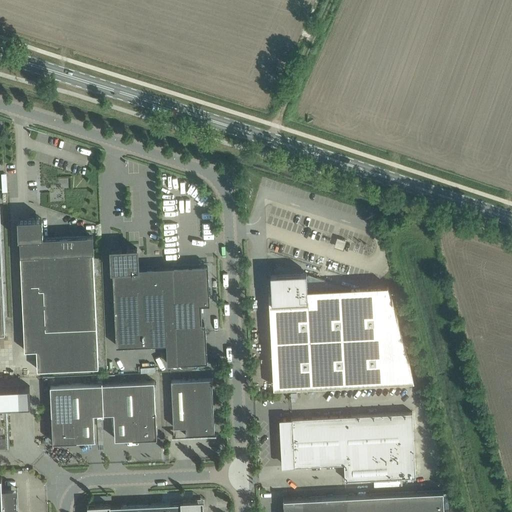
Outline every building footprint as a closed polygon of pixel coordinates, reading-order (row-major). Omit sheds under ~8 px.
[(94,252),(94,250),(93,234),(43,237),(42,217),(18,218),(19,238),(20,238),(21,255),(20,255),(21,274),(25,350),(46,349),(47,369),(38,369),(98,367),(93,252),(94,252)] [(166,298),(164,266),(138,267),(137,248),(112,249),(116,346),(166,343),(167,363),(169,363),(166,298)] [(166,298),(169,363),(207,361),(205,322),(202,322),(201,304),(210,304),(209,296),(208,265),(174,266),(164,266),(166,298)] [(387,287),(350,289),(350,288),(308,274),(308,275),(306,275),(306,272),(271,274),(272,293),(270,293),(269,293),(274,385),(275,385),(412,378),(412,379),(413,378),(388,287),(387,287)] [(186,434),(186,435),(216,434),(216,433),(215,433),(212,378),(171,380),(173,427),(186,426),(186,434)] [(102,383),(104,413),(114,412),(115,438),(133,438),(157,437),(156,410),(154,380),(102,383)] [(93,413),(104,413),(102,383),(50,385),(52,415),(53,442),(77,441),(77,440),(95,439),(93,413)] [(0,445),(1,445),(3,445),(8,445),(8,433),(8,429),(7,405),(30,404),(29,386),(0,387),(0,445)] [(282,466),(286,466),(344,463),(345,479),(416,476),(412,412),(279,418),(282,466)] [(2,488),(2,477),(1,477),(0,477),(0,511),(18,511),(18,487),(2,488)] [(444,511),(443,490),(284,498),(284,497),(283,497),(284,511),(444,511)] [(203,511),(204,506),(203,506),(203,507),(201,506),(199,505),(197,504),(196,502),(196,500),(196,499),(181,500),(181,502),(115,505),(116,510),(111,510),(110,505),(110,503),(95,504),(95,505),(95,507),(94,509),(92,510),(91,511),(89,511),(88,511),(87,511),(203,511)]
